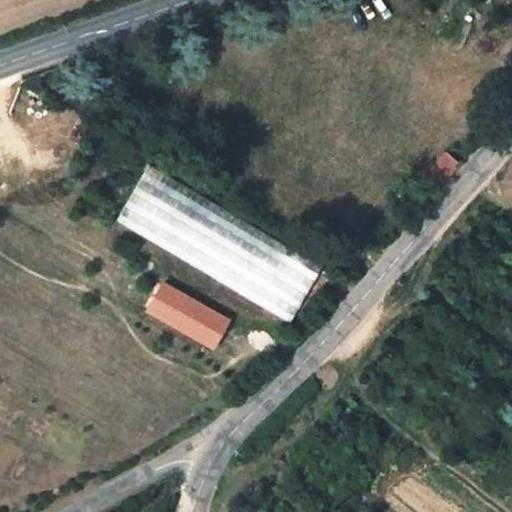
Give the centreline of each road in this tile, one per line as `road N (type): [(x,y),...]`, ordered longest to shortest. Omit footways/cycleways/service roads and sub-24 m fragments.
road 1 (unclassified): [(213,447),(318,349),(511,127)]
road 2 (tertiary): [(204,0),(0,71)]
road 3 (unclassified): [(77,511),(213,447)]
